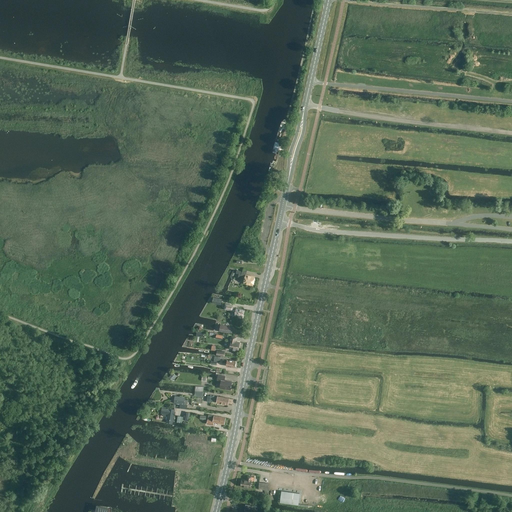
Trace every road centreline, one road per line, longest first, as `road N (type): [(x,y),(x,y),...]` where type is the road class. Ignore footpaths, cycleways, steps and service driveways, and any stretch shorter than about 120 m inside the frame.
road 1 (unclassified): [(228,459),(511,495)]
road 2 (primary): [(228,459),(279,220)]
road 3 (unclassified): [(511,241),(323,231),(279,220)]
